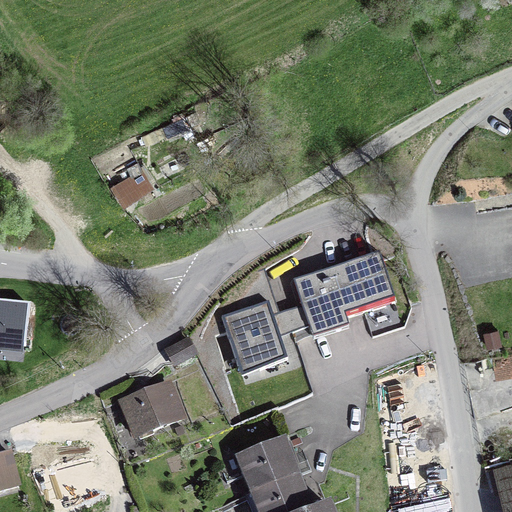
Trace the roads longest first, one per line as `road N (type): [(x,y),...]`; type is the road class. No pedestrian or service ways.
road 1 (residential): [(251,244),(411,128),(511,80)]
road 2 (residential): [(466,511),(460,447),(410,217)]
road 3 (residential): [(0,405),(100,370),(194,287)]
road 4 (residential): [(0,263),(194,287)]
road 5 (residential): [(410,217),(433,162),(511,85)]
road 6 (residential): [(410,217),(362,218),(251,244)]
